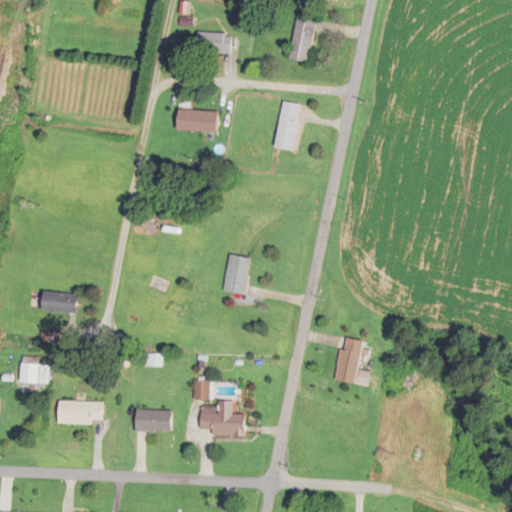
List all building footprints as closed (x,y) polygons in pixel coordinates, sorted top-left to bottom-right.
[(311,63),(316,20),(296,18),(292,61),(311,63)] [(232,35),(198,34),(198,54),(232,54),(232,35)] [(302,105),(283,103),(277,149),(295,152),(302,105)] [(219,112),(179,112),(179,133),(219,133),(219,112)] [(245,296),(252,260),(230,256),(223,292),(245,296)] [(42,313),(77,314),(77,294),(43,294),(42,313)] [(337,382),(368,387),(370,372),(360,370),(364,342),(343,338),(337,382)] [(20,383),(49,386),(51,367),(22,363),(20,383)] [(104,403),(59,402),(59,425),(103,425),(104,403)] [(213,437),(245,438),(245,415),(233,415),(234,403),(218,402),(218,413),(202,412),(201,431),(213,431),(213,437)] [(173,433),(173,411),(137,411),(137,433),(173,433)]
